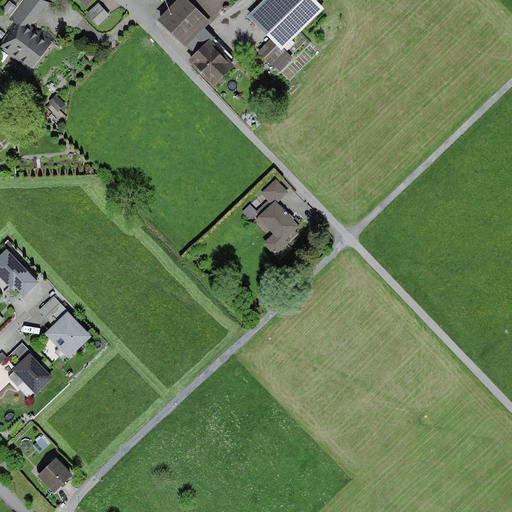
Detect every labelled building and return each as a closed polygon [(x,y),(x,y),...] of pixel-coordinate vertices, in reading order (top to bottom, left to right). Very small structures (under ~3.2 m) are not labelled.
[(50,2),(47,0),(25,0),(10,20),(16,25),(0,45),(0,47),(30,70),(55,39),(44,30),(39,31),(32,26),(50,2)] [(180,0),(161,20),(186,45),(201,31),(200,30),(202,28),(208,22),(228,0),(180,0)] [(313,0),(275,0),(254,20),(273,40),(281,48),(322,9),(313,0)] [(110,15),(98,3),(86,14),(98,26),(110,15)] [(201,31),(186,45),(196,56),(193,59),(213,80),(234,59),(214,38),(212,39),(202,28),(200,30),(201,31)] [(290,57),(281,48),(273,40),(260,52),(277,69),(290,57)] [(287,193),(276,180),(260,193),(270,204),(256,217),(272,234),(262,244),(277,260),(290,248),(287,245),(302,231),(276,203),(287,193)] [(245,211),(252,219),(260,212),(252,204),(245,211)] [(7,250),(0,256),(0,277),(11,289),(14,287),(24,297),(39,283),(7,250)] [(53,326),(68,312),(54,297),(38,311),(53,326)] [(53,326),(45,334),(59,349),(54,353),(62,361),(67,357),(69,359),(91,337),(68,312),(53,326)] [(22,343),(11,354),(19,363),(11,371),(13,372),(8,378),(17,388),(24,382),(36,395),(53,378),(32,356),(33,354),(22,343)] [(56,458),(37,476),(54,493),(73,475),(56,458)] [(13,467),(5,460),(1,464),(8,472),(13,467)]
